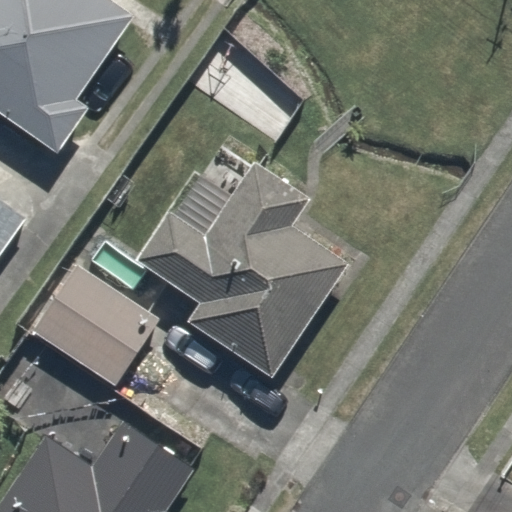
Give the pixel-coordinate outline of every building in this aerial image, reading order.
[(0,0),(0,121),(43,150),(69,111),(54,101),(118,4),(112,0),(0,0)] [(264,371),(337,251),(288,215),(310,179),(252,144),(201,228),(157,202),(122,259),(181,295),(170,314),(264,371)] [(0,244),(23,212),(0,196),(0,244)] [(159,318),(63,265),(29,328),(124,381),(159,318)] [(150,511),(181,461),(117,422),(93,461),(37,426),(0,486),(0,511),(150,511)]
